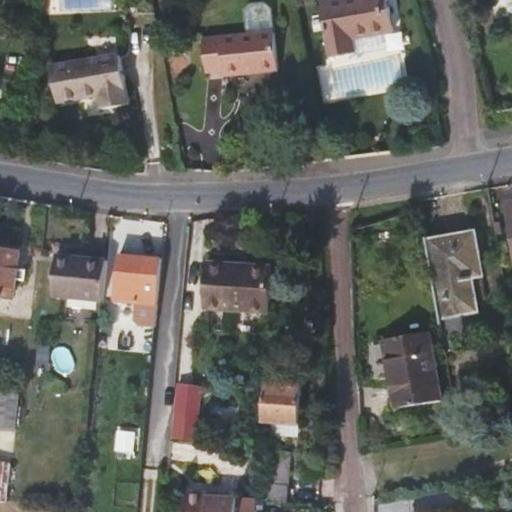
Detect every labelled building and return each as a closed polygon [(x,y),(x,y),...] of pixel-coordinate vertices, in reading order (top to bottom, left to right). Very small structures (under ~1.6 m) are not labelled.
[(389,0),(337,0),(323,2),(332,57),(357,53),(355,37),(395,31),(389,0)] [(274,10),(268,2),(253,3),(247,11),(249,35),(206,39),(209,72),(226,70),(227,75),(278,70),(274,10)] [(131,105),(126,79),(122,55),(52,67),(58,103),(101,95),(104,110),(131,105)] [(301,159),(315,156),(313,138),(298,140),(301,159)] [(477,235),(429,243),(442,317),(480,310),(474,279),(485,277),(477,235)] [(0,296),(15,299),(22,252),(0,249),(0,296)] [(109,257),(109,253),(78,250),(77,257),(109,260),(109,257)] [(115,301),(159,305),(163,259),(119,255),(118,265),(113,265),(111,294),(115,294),(115,301)] [(55,297),(71,298),(75,257),(58,256),(55,297)] [(105,302),(109,260),(77,257),(75,257),(71,298),(105,302)] [(205,307),(271,312),(274,266),(250,264),(249,269),(232,268),(232,263),(209,261),(205,307)] [(132,332),(130,348),(155,350),(156,334),(132,332)] [(432,332),(387,340),(391,363),(386,364),(394,409),(443,400),(432,332)] [(155,350),(130,348),(129,362),(154,364),(155,353),(155,350)] [(304,384),(266,383),(264,422),(302,424),(304,384)] [(0,429),(19,431),(22,389),(0,386),(0,429)] [(197,420),(177,418),(174,438),(194,440),(197,420)] [(301,439),(302,424),(264,422),(263,437),(301,439)] [(292,451),(262,449),(260,481),(259,498),(259,500),(289,502),(289,485),(292,485),(292,451)] [(0,464),(0,502),(9,503),(13,466),(0,464)] [(187,491),(185,511),(238,511),(239,497),(222,496),(208,495),(208,492),(187,491)] [(240,497),(238,511),(258,511),(259,500),(259,498),(240,497)]
